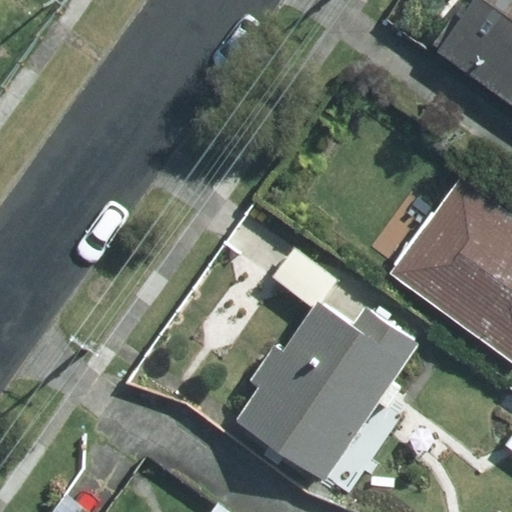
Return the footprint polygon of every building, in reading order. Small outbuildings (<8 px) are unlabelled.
[(511,0),(458,0),(429,41),(511,101),(511,0)] [(510,359),(511,356),(511,224),(449,178),(384,267),(510,359)] [(381,376),(406,337),(353,305),(342,321),(303,296),(272,347),(263,341),(241,376),(249,381),(228,416),(319,473),(366,395),(381,404),(393,384),(381,376)] [(511,424),(500,441),(511,448),(511,424)] [(83,511),(53,491),(39,511),(83,511)] [(224,511),(207,500),(199,511),(224,511)]
